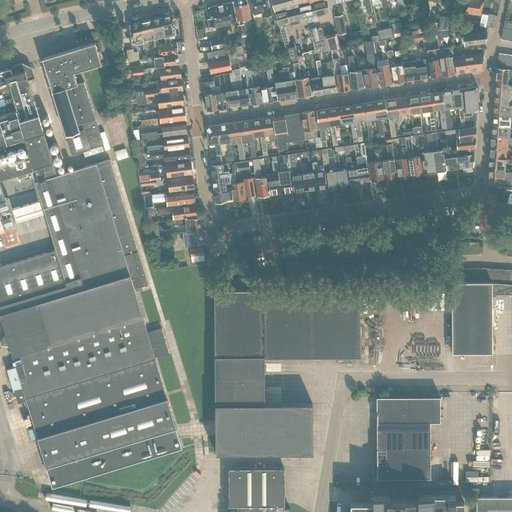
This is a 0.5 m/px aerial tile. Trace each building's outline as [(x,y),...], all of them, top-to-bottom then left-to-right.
[(250,19),(246,0),(239,0),(233,2),(240,37),(245,36),(245,35),(244,24),(242,24),(241,21),(250,19)] [(271,15),(268,0),(249,0),(253,13),(261,11),(262,17),(271,15)] [(271,0),(275,13),(286,10),(314,3),(325,0),(271,0)] [(328,12),(326,0),(325,0),(314,3),(316,15),(328,12)] [(480,23),(484,2),(471,0),(466,0),(463,21),(480,23)] [(232,2),(219,5),(223,25),(236,22),(232,2)] [(289,22),(303,19),(316,15),(314,3),(286,10),(289,22)] [(223,25),(219,5),(208,7),(211,19),(208,20),(210,28),(217,26),(220,38),(226,36),(223,25)] [(289,22),(286,10),(275,13),(283,43),(288,59),(292,58),(297,57),(295,47),(290,48),(288,41),(289,40),(285,26),(283,27),(283,24),(289,22)] [(487,27),(495,27),(497,15),(488,14),(486,27),(487,27)] [(165,44),(173,43),(172,40),(170,41),(169,35),(175,34),(173,15),(162,17),(165,44)] [(346,33),(343,15),(334,16),(337,35),(346,33)] [(439,20),(439,30),(448,29),(449,17),(446,16),(445,21),(439,20)] [(154,46),(157,45),(165,44),(162,17),(151,20),(154,39),(154,46)] [(428,31),(425,18),(416,20),(419,33),(428,31)] [(140,22),(143,46),(144,50),(149,49),(147,40),(154,39),(151,20),(140,22)] [(511,21),(505,20),(503,28),(511,29),(511,21)] [(138,47),(143,46),(140,22),(130,25),(132,44),(132,47),(138,46),(138,47)] [(378,27),(380,37),(392,36),(391,25),(378,27)] [(403,34),(401,26),(393,28),(394,36),(403,34)] [(410,35),(418,33),(416,26),(409,28),(410,35)] [(314,51),(326,49),(322,30),(317,31),(317,27),(310,29),(314,50),(314,51)] [(485,43),(487,27),(479,27),(463,28),(463,35),(459,36),(461,45),(464,44),(464,45),(485,43)] [(322,30),(326,49),(337,46),(334,36),(324,38),(323,30),(322,30)] [(423,40),(436,38),(435,31),(422,33),(423,40)] [(422,40),(421,34),(410,36),(411,42),(422,40)] [(212,49),(226,47),(225,38),(210,41),(212,49)] [(442,40),(437,41),(438,49),(439,49),(442,76),(454,74),(452,55),(444,56),(442,40)] [(102,64),(95,42),(42,59),(52,92),(71,154),(89,149),(103,144),(83,82),(77,84),(74,73),(102,64)] [(378,85),(375,68),(373,53),(377,52),(375,42),(365,44),(368,66),(371,66),(371,69),(363,70),(366,87),(378,85)] [(154,53),(154,57),(178,54),(176,43),(173,43),(165,44),(157,45),(158,52),(154,53)] [(207,52),(209,62),(244,55),(242,45),(207,52)] [(134,52),(133,49),(127,50),(128,62),(139,60),(138,52),(134,52)] [(431,77),(442,76),(439,49),(438,49),(434,50),(435,51),(427,52),(431,77)] [(333,59),(332,51),(325,52),(329,76),(322,76),(325,93),(336,91),(334,75),(335,74),(333,59)] [(388,59),(389,66),(391,66),(394,83),(405,81),(403,64),(395,66),(393,51),(387,52),(388,59)] [(483,53),(465,56),(465,53),(460,54),(461,57),(454,58),(456,74),(480,70),(483,53)] [(179,64),(178,54),(154,57),(147,58),(148,63),(155,61),(156,67),(179,64)] [(244,55),(209,62),(211,74),(232,70),(235,69),(240,68),(247,66),(245,60),(244,55)] [(361,70),(355,71),(354,68),(355,68),(353,56),(347,57),(352,89),(363,87),(361,70)] [(245,60),(247,66),(247,67),(257,65),(255,58),(245,60)] [(333,59),(335,74),(338,91),(350,89),(347,72),(341,73),(339,58),(333,59)] [(392,83),(389,66),(388,59),(377,61),(377,66),(380,85),(392,83)] [(426,59),(414,61),(417,79),(429,78),(426,59)] [(313,95),(325,93),(322,76),(321,69),(320,61),(316,61),(317,69),(318,77),(311,78),(313,95)] [(417,79),(414,61),(403,62),(403,64),(405,81),(417,79)] [(293,63),(295,79),(298,97),(311,95),(308,77),(300,78),(299,73),(300,73),(298,62),(293,63)] [(264,102),(277,100),(275,82),(271,63),(266,64),(258,65),(259,71),(267,70),(269,86),(262,88),(264,102)] [(33,77),(31,69),(29,68),(24,69),(23,65),(4,70),(0,71),(0,145),(24,138),(29,153),(0,161),(0,181),(32,171),(56,249),(0,265),(0,313),(6,334),(5,335),(0,341),(1,344),(8,345),(10,344),(16,366),(7,369),(13,391),(15,391),(18,402),(26,400),(46,466),(174,428),(154,358),(167,354),(160,330),(146,334),(133,290),(147,285),(110,160),(56,176),(27,79),(33,77)] [(159,68),(161,80),(180,78),(179,66),(159,68)] [(298,97),(295,79),(290,80),(288,67),(282,68),(283,70),(284,70),(288,98),(298,97)] [(242,89),(240,68),(235,69),(240,106),(251,104),(249,88),(242,89)] [(511,69),(496,68),(495,82),(507,83),(507,77),(511,76),(511,69)] [(235,69),(232,70),(232,73),(229,73),(231,87),(233,86),(233,90),(227,91),(229,107),(240,106),(235,69)] [(249,88),(251,104),(262,102),(260,87),(254,88),(252,70),(246,71),(249,88)] [(277,100),(288,98),(284,70),(283,70),(279,71),(279,73),(281,81),(275,82),(277,100)] [(229,107),(227,91),(226,91),(224,74),(219,75),(221,87),(223,87),(223,92),(216,93),(218,109),(229,107)] [(218,109),(216,93),(214,76),(204,78),(205,85),(210,84),(211,91),(211,90),(212,93),(204,95),(207,111),(218,109)] [(146,98),(158,96),(158,95),(182,92),(181,90),(182,90),(180,78),(161,80),(157,80),(158,90),(145,91),(146,98)] [(495,82),(494,94),(493,104),(508,105),(509,89),(511,89),(511,84),(507,84),(507,83),(495,82)] [(464,117),(465,126),(476,124),(479,89),(476,87),(462,89),(464,112),(472,111),(472,116),(464,117)] [(462,89),(452,90),(454,108),(459,107),(461,127),(465,126),(464,117),(464,112),(462,89)] [(454,108),(452,90),(442,92),(447,129),(452,128),(449,108),(454,108)] [(182,92),(158,95),(158,96),(160,108),(184,105),(182,92)] [(433,110),(440,109),(441,117),(440,117),(442,129),(447,129),(442,92),(430,94),(433,110)] [(421,112),(429,111),(433,110),(430,94),(419,95),(421,112)] [(421,112),(419,95),(408,97),(410,113),(421,112)] [(410,113),(408,97),(397,98),(399,115),(410,113)] [(399,115),(397,98),(385,100),(388,117),(393,116),(399,115)] [(374,102),(377,118),(379,133),(380,139),(385,138),(384,133),(381,118),(388,117),(385,100),(374,102)] [(371,119),(377,118),(374,102),(363,103),(366,120),(369,140),(374,140),(372,131),(373,131),(371,119)] [(366,120),(363,103),(353,105),(357,137),(358,137),(362,136),(360,121),(366,120)] [(508,105),(493,104),(493,114),(511,116),(511,106),(508,106),(508,105)] [(358,142),(358,137),(357,137),(353,105),(338,107),(341,123),(348,122),(349,125),(351,125),(353,137),(353,143),(358,142)] [(161,122),(185,119),(184,107),(160,110),(161,122)] [(341,123),(338,107),(327,109),(330,125),(333,146),(338,145),(335,124),(341,123)] [(324,126),(330,125),(327,109),(316,110),(319,130),(321,142),(322,148),(327,147),(324,126)] [(316,130),(319,130),(316,110),(301,113),(305,140),(317,138),(316,130)] [(126,149),(132,147),(122,112),(104,118),(117,161),(129,158),(126,149)] [(305,140),(301,113),(273,117),(277,140),(278,151),(283,151),(283,150),(288,149),(287,143),(305,140)] [(493,114),(492,125),(510,126),(511,116),(493,114)] [(393,116),(388,117),(391,137),(397,137),(393,116)] [(271,141),(277,140),(273,117),(262,119),(265,136),(270,135),(271,141)] [(251,120),(253,137),(260,136),(262,153),(263,153),(263,156),(268,155),(265,136),(262,119),(251,120)] [(242,142),(249,141),(251,158),(256,158),(253,137),(251,120),(240,122),(242,142)] [(164,136),(187,133),(186,122),(162,125),(163,132),(157,133),(157,132),(141,134),(142,139),(164,136)] [(245,159),(244,154),(242,142),(240,122),(229,124),(231,144),(237,143),(240,160),(245,159)] [(218,125),(220,143),(226,142),(229,161),(233,160),(231,144),(229,124),(218,125)] [(220,143),(218,125),(209,127),(207,129),(209,145),(215,144),(215,147),(216,155),(215,155),(216,163),(222,162),(220,143)] [(492,125),(491,136),(509,137),(510,132),(511,132),(511,126),(510,127),(510,126),(492,125)] [(456,140),(458,150),(463,150),(463,149),(470,149),(474,148),(475,138),(476,127),(459,129),(445,131),(446,135),(459,133),(459,140),(456,140)] [(436,172),(446,170),(444,153),(443,150),(437,152),(437,149),(438,147),(435,132),(431,133),(436,172)] [(423,173),(436,172),(431,133),(426,134),(429,152),(428,153),(421,154),(423,173)] [(149,152),(150,152),(189,147),(187,136),(164,139),(165,145),(148,147),(149,152)] [(405,137),(410,175),(422,174),(420,157),(414,158),(411,136),(405,137)] [(491,136),(490,147),(506,148),(507,142),(511,142),(511,137),(509,138),(509,137),(491,136)] [(399,177),(410,175),(405,137),(400,138),(402,154),(403,154),(404,159),(396,160),(399,177)] [(394,159),(393,148),(392,144),(386,145),(388,160),(382,161),(385,179),(397,177),(394,159)] [(348,145),(344,146),(345,151),(346,157),(348,167),(350,184),(360,182),(357,162),(351,162),(350,157),(350,156),(348,145)] [(103,151),(102,146),(83,152),(85,157),(103,151)] [(189,147),(150,152),(151,158),(166,157),(167,162),(190,159),(189,147)] [(490,147),(489,158),(506,159),(506,148),(490,147)] [(455,152),(456,157),(456,163),(462,162),(462,168),(473,166),(474,148),(470,149),(470,154),(464,155),(463,150),(458,150),(455,151),(455,152)] [(336,168),(329,169),(327,152),(322,153),(322,156),(324,168),(327,187),(338,185),(336,168)] [(455,152),(444,153),(446,170),(462,168),(462,162),(456,163),(456,157),(455,152)] [(289,154),(294,192),(305,190),(303,174),(298,174),(295,157),(300,157),(299,153),(289,154)] [(383,179),(380,161),(379,153),(375,153),(376,159),(378,159),(378,161),(369,162),(371,181),(383,179)] [(278,172),(281,193),(294,192),(289,154),(283,155),(284,163),(286,162),(287,171),(278,172)] [(334,154),(336,168),(338,185),(350,184),(348,167),(339,168),(338,160),(338,154),(334,154)] [(489,158),(489,168),(505,170),(505,163),(511,163),(511,155),(511,156),(511,159),(510,159),(506,159),(489,158)] [(367,160),(366,160),(366,156),(361,156),(356,157),(357,162),(360,182),(370,181),(367,160)] [(270,195),(268,182),(265,182),(265,177),(261,177),(260,174),(261,174),(259,159),(252,160),(255,178),(258,197),(270,195)] [(168,177),(192,174),(190,161),(166,164),(168,177)] [(270,195),(281,193),(278,172),(276,161),(272,161),(273,173),(267,174),(268,182),(270,195)] [(212,178),(229,176),(229,174),(228,163),(211,165),(212,178)] [(312,163),(313,172),(316,188),(327,187),(324,168),(318,169),(317,163),(312,163)] [(301,165),(303,174),(305,190),(316,188),(313,172),(307,173),(306,164),(301,165)] [(505,170),(489,168),(488,179),(503,180),(503,185),(511,185),(511,182),(511,172),(505,172),(505,170)] [(141,182),(160,180),(160,174),(150,175),(150,179),(140,180),(141,182)] [(229,174),(229,176),(230,181),(231,188),(233,200),(245,199),(243,182),(236,183),(234,174),(229,174)] [(170,191),(194,188),(192,176),(168,179),(170,191)] [(230,181),(229,176),(212,178),(214,190),(225,189),(225,188),(225,182),(230,181)] [(252,178),(243,179),(246,197),(255,195),(252,178)] [(229,201),(233,200),(231,188),(225,188),(225,189),(214,190),(215,203),(229,201)] [(168,206),(172,205),(195,203),(194,191),(166,194),(167,203),(163,204),(163,202),(153,203),(154,208),(158,208),(168,206)] [(144,195),(145,209),(154,208),(152,194),(151,194),(144,195)] [(14,228),(18,226),(9,198),(0,200),(0,232),(1,233),(5,246),(19,242),(14,228)] [(196,205),(172,208),(173,219),(197,216),(196,205)] [(186,224),(187,232),(203,230),(201,218),(186,219),(186,218),(175,220),(176,226),(186,224)] [(160,235),(158,225),(147,227),(149,237),(160,235)] [(187,232),(179,233),(180,238),(183,237),(184,245),(204,243),(204,237),(205,237),(205,231),(203,231),(203,230),(187,232)] [(205,261),(203,249),(190,250),(192,263),(205,261)] [(184,251),(176,252),(177,261),(185,260),(184,251)] [(511,284),(492,283),(492,282),(451,282),(452,353),(492,353),(492,294),(495,294),(495,295),(511,295),(511,293),(511,284)] [(443,310),(443,285),(426,285),(426,310),(443,310)] [(264,357),(360,356),(360,289),(214,290),(215,453),(313,453),(312,404),(264,404),(264,357)] [(440,397),(377,397),(377,478),(430,478),(430,422),(440,422),(440,397)] [(283,467),(259,468),(228,468),(229,505),(236,505),(236,511),(289,511),(290,509),(284,509),(283,467)] [(478,477),(478,468),(466,468),(466,477),(478,477)] [(463,511),(464,501),(455,501),(455,495),(448,495),(417,496),(417,499),(389,499),(389,496),(372,496),(372,502),(350,502),(350,511),(463,511)] [(511,511),(511,496),(476,497),(476,511),(511,511)] [(55,511),(42,502),(38,507),(45,511),(55,511)]
